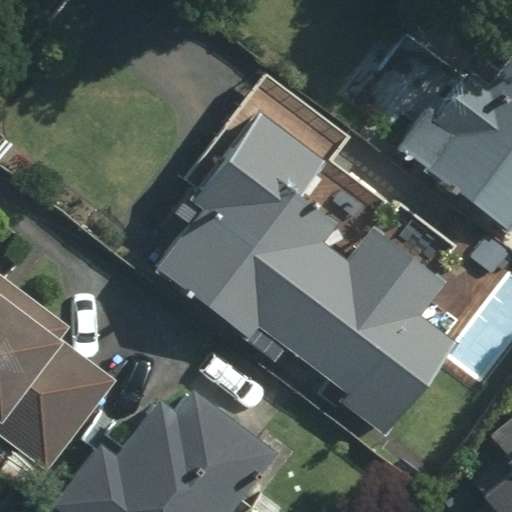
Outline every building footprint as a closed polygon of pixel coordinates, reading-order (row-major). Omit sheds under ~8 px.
[(511,52),(502,66),(481,51),(443,104),(433,96),(404,137),(432,158),(427,164),(510,224),(511,221),(511,52)] [(323,144),(262,99),(182,203),(194,212),(159,258),(275,346),(286,333),(350,381),(340,393),(381,424),(452,330),(418,303),(446,267),(375,213),(348,248),(282,198),(323,144)] [(106,383),(99,378),(110,365),(60,327),(69,316),(0,263),(0,407),(55,450),(106,383)] [(511,344),(511,273),(511,274),(464,338),(498,363),(511,344)] [(219,511),(276,439),(194,376),(179,395),(163,384),(119,441),(103,429),(55,491),(81,511),(219,511)] [(511,511),(511,446),(478,475),(492,491),(467,511),(511,511)]
